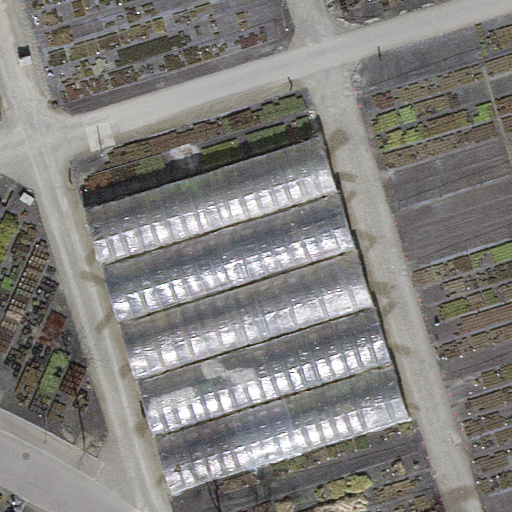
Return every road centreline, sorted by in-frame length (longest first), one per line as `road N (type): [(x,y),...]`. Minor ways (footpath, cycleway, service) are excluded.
road 1 (track): [(466,511),(306,0)]
road 2 (track): [(498,0),(0,157)]
road 3 (track): [(145,511),(139,453),(0,16)]
